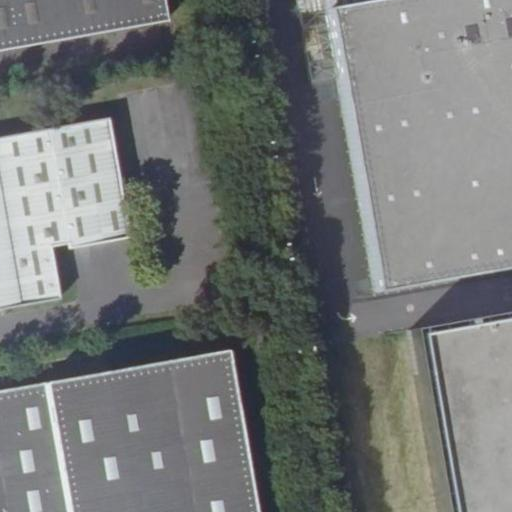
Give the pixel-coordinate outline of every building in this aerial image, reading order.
[(0,0),(0,51),(168,21),(163,0),(0,0)] [(373,298),(511,272),(511,0),(329,0),(322,1),(330,52),(337,87),(373,298)] [(337,87),(330,52),(306,56),(312,91),(337,87)] [(144,230),(201,221),(181,105),(0,138),(0,310),(133,286),(124,234),(144,230)] [(202,227),(201,221),(144,230),(146,237),(202,227)] [(511,511),(511,338),(405,357),(432,511),(511,511)] [(0,388),(0,511),(251,511),(223,350),(0,388)]
